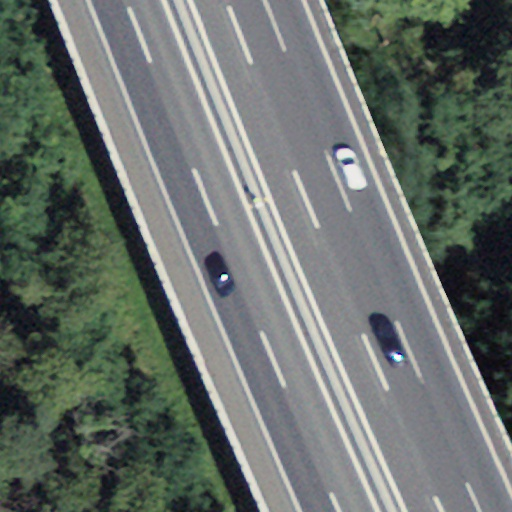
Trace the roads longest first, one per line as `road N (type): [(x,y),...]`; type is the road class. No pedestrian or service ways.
road 1 (motorway): [(130,0),(347,511)]
road 2 (motorway): [(468,511),(255,0)]
